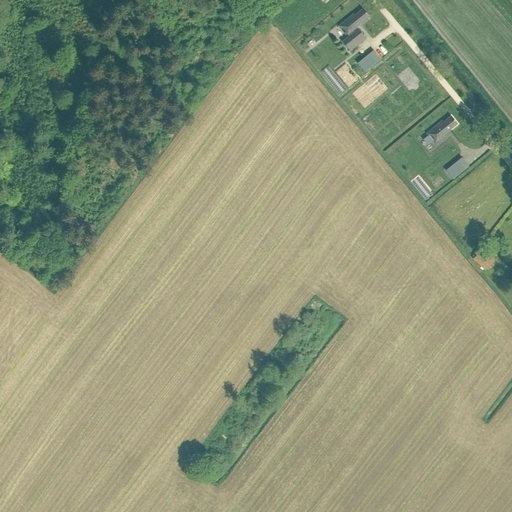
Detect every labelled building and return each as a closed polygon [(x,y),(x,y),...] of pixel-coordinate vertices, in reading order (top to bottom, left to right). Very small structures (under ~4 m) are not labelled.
[(356,27),(369,17),(363,9),(355,15),(353,14),(338,26),(346,36),(347,35),(349,36),(342,42),(343,42),(348,49),(349,51),(365,38),(358,29),(357,29),(356,27)] [(376,62),(369,54),(358,64),(363,70),(364,72),(376,62)] [(451,116),(443,123),(442,121),(426,134),(434,143),(457,124),(451,116)] [(452,179),(464,170),(457,162),(446,171),(447,172),(451,177),(452,179)] [(474,259),(485,270),(494,261),(482,250),(474,259)]
